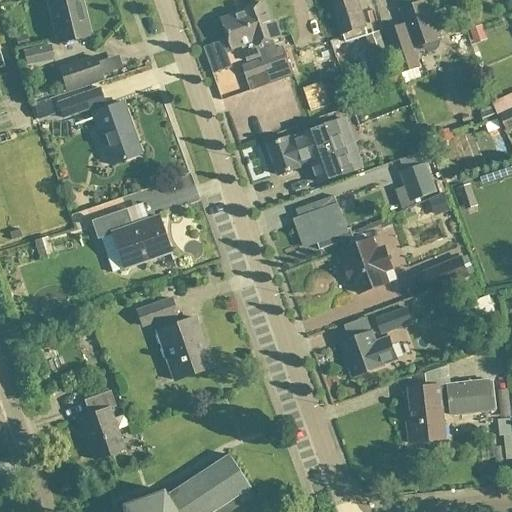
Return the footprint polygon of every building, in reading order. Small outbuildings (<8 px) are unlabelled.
[(79,0),(50,0),(51,1),(46,2),(56,45),(88,38),(79,0)] [(377,34),(366,37),(353,0),(331,7),(344,46),(363,40),(378,81),(381,92),(396,87),(377,34)] [(399,18),(403,29),(397,31),(399,35),(387,39),(401,77),(419,70),(412,51),(423,47),(426,50),(430,50),(434,49),(436,46),(437,42),(439,41),(428,9),(424,10),(422,4),(401,12),(403,17),(399,18)] [(263,7),(243,14),(256,48),(255,49),(259,60),(261,63),(260,64),(264,75),(268,86),(292,78),(288,67),(283,69),(279,57),(276,58),(270,43),(280,40),(275,27),(271,28),(263,7)] [(256,48),(243,14),(243,15),(221,23),(231,51),(240,48),(246,65),(259,60),(255,49),(256,48)] [(24,37),(13,40),(16,51),(28,47),(24,37)] [(315,47),(320,71),(337,68),(331,43),(315,47)] [(48,47),(21,53),(24,68),(52,62),(48,47)] [(92,61),(57,72),(63,90),(98,79),(92,61)] [(264,75),(260,64),(241,70),(249,93),(268,86),(264,75)] [(97,91),(71,100),(70,100),(54,106),(59,122),(76,116),(103,107),(97,91)] [(503,114),(511,109),(511,99),(499,105),(503,114)] [(48,103),(31,109),(36,123),(39,122),(48,119),(53,117),(48,103)] [(139,157),(120,106),(90,116),(108,168),(139,157)] [(499,130),(491,110),(477,116),(482,128),(483,127),(486,136),(499,130)] [(511,110),(496,118),(504,135),(511,131),(511,110)] [(303,138),(288,143),(287,141),(266,148),(276,178),(297,171),(297,170),(309,165),(317,186),(331,182),(332,182),(351,176),(334,125),(314,132),(315,133),(303,137),(303,138)] [(449,142),(445,131),(433,136),(434,138),(425,141),(429,153),(448,145),(447,143),(449,142)] [(424,166),(397,176),(408,205),(435,195),(424,166)] [(468,186),(452,191),(455,198),(457,198),(463,213),(476,209),(468,186)] [(294,211),(298,220),(293,222),(303,249),(317,244),(320,251),(352,240),(348,230),(344,232),(331,198),(294,211)] [(123,212),(89,225),(95,241),(109,236),(122,272),(169,255),(156,219),(129,228),(123,212)] [(45,239),(31,244),(37,263),(51,258),(45,239)] [(371,242),(342,252),(358,296),(387,286),(382,274),(391,271),(384,251),(375,254),(371,242)] [(431,270),(421,274),(430,295),(440,291),(466,280),(458,259),(431,270)] [(486,299),(452,311),(458,328),(492,316),(486,299)] [(133,314),(139,329),(153,324),(156,334),(154,334),(172,384),(210,370),(192,321),(172,328),(169,318),(173,317),(167,301),(133,314)] [(406,310),(373,321),(379,338),(412,326),(406,310)] [(388,340),(375,345),(371,335),(338,347),(351,380),(383,369),(382,368),(396,363),(388,340)] [(130,364),(116,365),(117,381),(131,380),(130,364)] [(445,388),(446,392),(439,393),(438,388),(406,391),(410,425),(405,426),(407,446),(444,442),(441,411),(448,410),(449,418),(491,413),(491,411),(494,411),(491,383),(445,388)] [(107,394),(80,403),(86,419),(75,422),(79,435),(82,434),(92,462),(121,452),(106,412),(112,410),(107,394)] [(511,449),(508,421),(497,423),(499,439),(502,438),(506,462),(511,461),(511,449)] [(232,511),(252,500),(247,492),(226,458),(163,498),(160,494),(119,509),(119,511),(232,511)]
